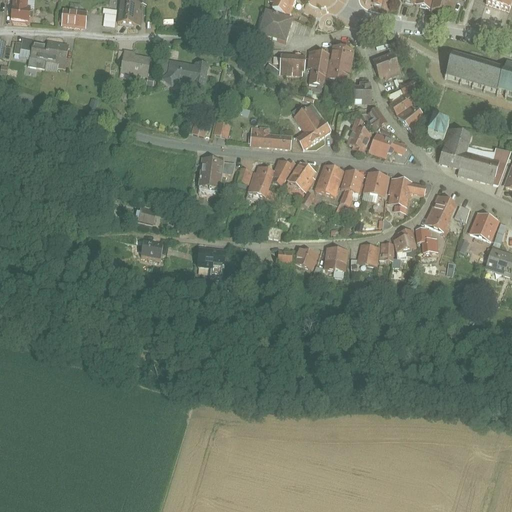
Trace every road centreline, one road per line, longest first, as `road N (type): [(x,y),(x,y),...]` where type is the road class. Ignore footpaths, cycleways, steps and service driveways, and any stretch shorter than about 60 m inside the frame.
road 1 (residential): [(434,179),(211,156),(0,95)]
road 2 (residential): [(0,35),(289,45),(359,32)]
road 3 (residential): [(434,179),(417,226),(378,245),(260,249),(128,238)]
road 4 (residential): [(359,32),(382,103),(434,179)]
road 5 (residential): [(349,10),(511,41)]
